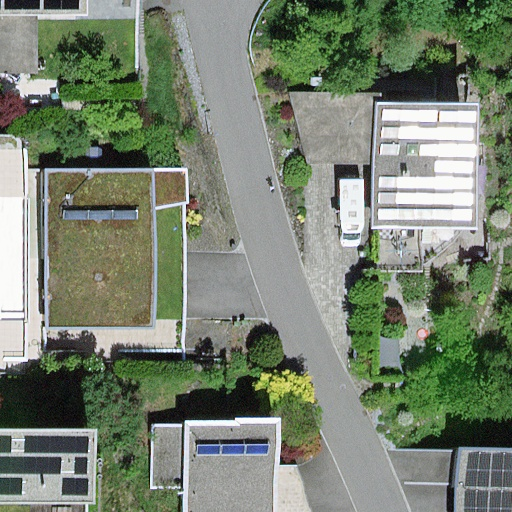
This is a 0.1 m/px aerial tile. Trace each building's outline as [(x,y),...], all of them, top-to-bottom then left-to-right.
[(0,0),(0,16),(36,17),(91,17),(90,0),(0,0)] [(139,0),(90,0),(91,17),(91,71),(139,72),(139,0)] [(36,17),(0,16),(0,74),(36,74),(36,17)] [(308,164),(375,163),(376,103),(376,95),(288,94),(308,164)] [(479,104),(376,103),(375,163),(374,228),(477,229),(479,104)] [(186,176),(49,174),(47,325),(117,326),(117,352),(183,353),(186,176)] [(236,422),(185,422),(185,426),(152,426),(151,489),(186,489),(185,511),(271,511),(272,419),(236,419),(236,422)] [(95,429),(0,427),(0,505),(29,505),(29,511),(86,511),(86,505),(95,505),(95,429)] [(511,511),(511,448),(458,446),(454,511),(511,511)]
